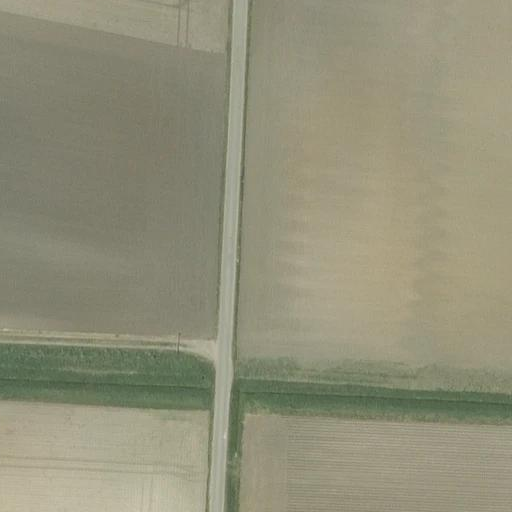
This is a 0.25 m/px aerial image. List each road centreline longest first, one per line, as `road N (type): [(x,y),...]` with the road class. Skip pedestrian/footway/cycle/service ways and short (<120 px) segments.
road 1 (unclassified): [(220,511),(245,0)]
road 2 (track): [(228,353),(0,341)]
